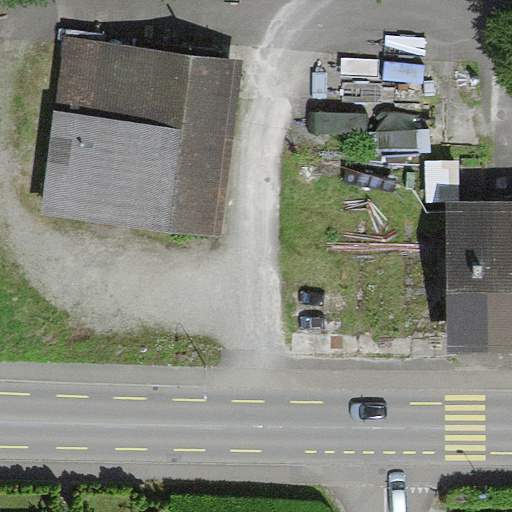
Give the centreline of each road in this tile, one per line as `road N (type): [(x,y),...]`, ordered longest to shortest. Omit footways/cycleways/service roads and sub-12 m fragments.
road 1 (secondary): [(384,430),(0,415)]
road 2 (secondary): [(511,429),(384,430)]
